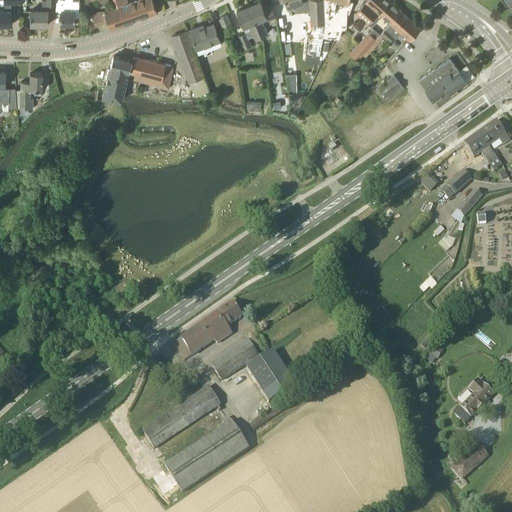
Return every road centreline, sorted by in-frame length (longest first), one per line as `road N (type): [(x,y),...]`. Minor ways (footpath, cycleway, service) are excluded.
road 1 (primary): [(0,439),(511,81)]
road 2 (tertiary): [(0,49),(94,46),(206,0)]
